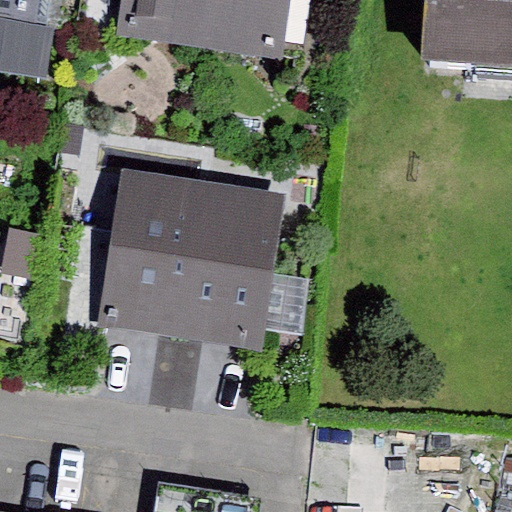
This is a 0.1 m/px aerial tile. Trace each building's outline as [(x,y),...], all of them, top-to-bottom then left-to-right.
[(40,0),(0,0),(0,20),(37,26),(40,0)] [(208,0),(121,0),(117,35),(202,48),(208,0)] [(289,0),(208,0),(202,48),(280,60),(289,0)] [(511,70),(511,0),(427,0),(422,64),(511,70)] [(37,26),(0,20),(0,69),(49,78),(57,29),(37,26)] [(179,339),(205,183),(124,170),(99,326),(179,339)] [(285,196),(205,183),(179,339),(262,352),(285,196)] [(42,214),(14,208),(2,257),(30,264),(42,214)] [(390,511),(395,437),(341,433),(336,511),(390,511)]
